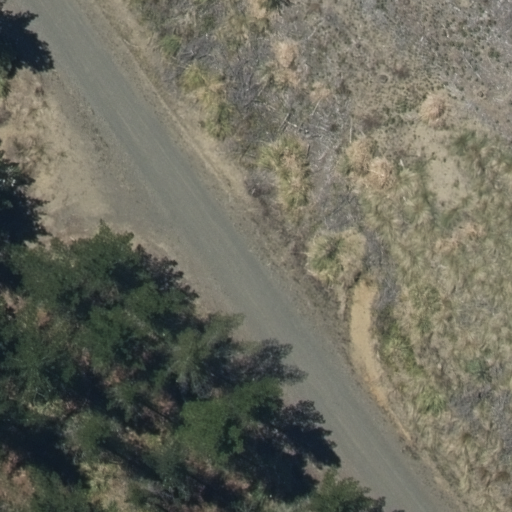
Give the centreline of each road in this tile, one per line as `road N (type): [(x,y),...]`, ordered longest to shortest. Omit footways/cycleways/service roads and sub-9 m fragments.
road 1 (track): [(0,82),(341,511)]
road 2 (track): [(0,280),(106,219)]
